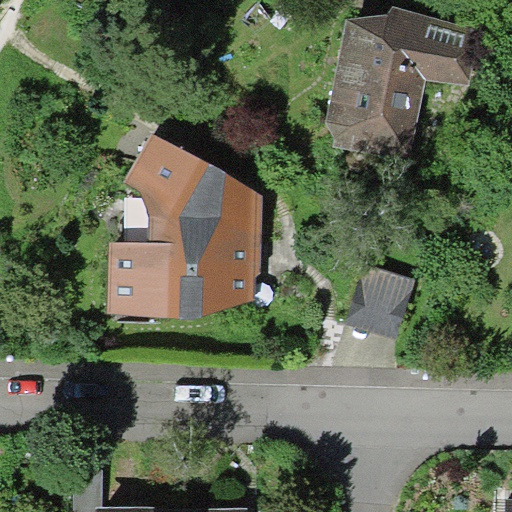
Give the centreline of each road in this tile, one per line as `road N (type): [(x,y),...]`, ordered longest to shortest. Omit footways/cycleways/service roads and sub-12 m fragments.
road 1 (residential): [(0,407),(360,409)]
road 2 (residential): [(360,409),(511,409)]
